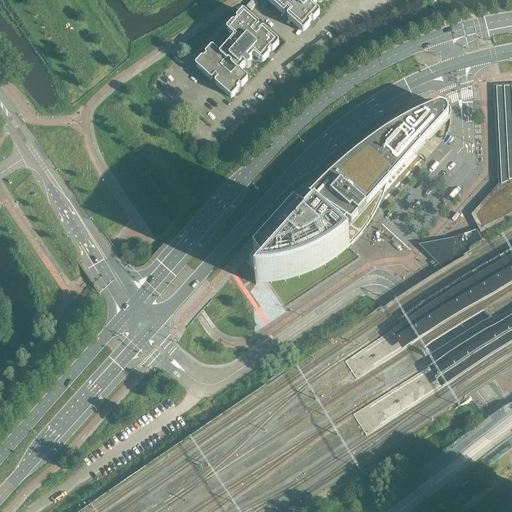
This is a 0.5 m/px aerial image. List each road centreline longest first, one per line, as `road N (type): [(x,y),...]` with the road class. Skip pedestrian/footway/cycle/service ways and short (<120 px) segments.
road 1 (secondary): [(151,326),(322,139),(361,109),(446,67),(511,51)]
road 2 (secondary): [(511,19),(446,33),(362,71),(286,132),(185,246)]
road 3 (secondary): [(0,498),(139,341)]
road 4 (secondary): [(130,308),(0,458)]
road 5 (tertiary): [(105,268),(32,151)]
